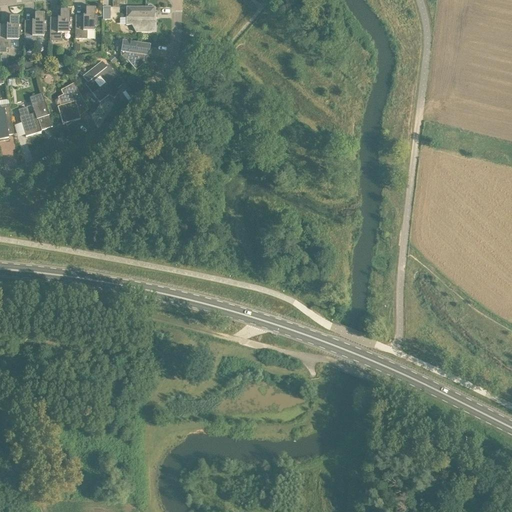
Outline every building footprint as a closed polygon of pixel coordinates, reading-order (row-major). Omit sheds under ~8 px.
[(156,26),(156,19),(154,19),(154,8),(152,8),(152,7),(151,6),(150,5),(149,5),(149,6),(148,6),(147,6),(147,7),(147,8),(126,8),(126,26),(136,26),(136,33),(149,33),(151,33),(153,32),(154,30),(155,28),(156,26)] [(94,27),(97,27),(97,17),(95,17),(95,9),(86,9),(85,17),(75,16),(75,40),(87,40),(87,32),(94,32),(94,27)] [(69,29),(72,29),(72,19),(69,19),(69,11),(60,11),(60,19),(50,18),(49,42),(62,42),(62,34),(69,34),(69,29)] [(43,32),(46,32),(46,22),(44,22),(44,14),(35,14),(35,22),(24,22),(24,45),(36,45),(36,37),(43,37),(43,32)] [(0,48),(6,49),(11,49),(11,41),(18,41),(18,36),(21,36),(21,26),(18,26),(18,18),(9,18),(9,26),(0,25),(0,48)] [(127,64),(128,63),(135,71),(136,71),(135,70),(142,64),(140,61),(142,59),(143,56),(148,57),(150,45),(122,41),(120,53),(120,57),(127,64)] [(87,83),(84,84),(99,103),(108,96),(114,99),(119,91),(117,89),(123,85),(108,66),(106,68),(101,62),(82,77),(87,83)] [(0,73),(6,76),(8,69),(1,67),(0,69),(0,73)] [(64,106),(57,108),(62,125),(65,124),(67,128),(74,122),(80,120),(78,115),(87,110),(74,84),(61,91),(64,97),(62,98),(64,106)] [(29,116),(26,108),(17,111),(26,138),(41,133),(41,131),(52,128),(42,95),(30,98),(34,114),(29,116)] [(0,141),(0,142),(8,141),(8,136),(14,135),(9,105),(0,106),(0,141)]
